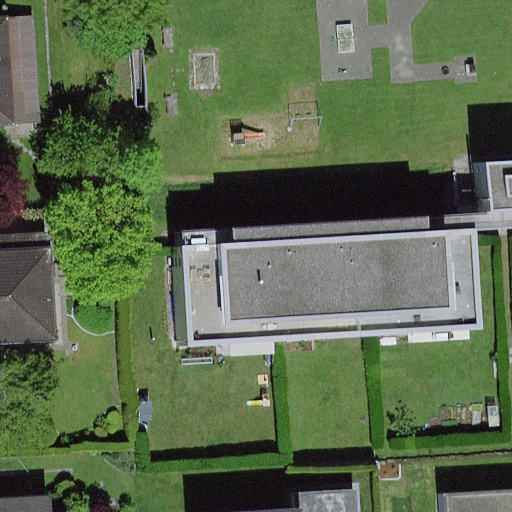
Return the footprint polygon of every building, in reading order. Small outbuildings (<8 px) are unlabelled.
[(39,0),(0,0),(0,151),(52,147),(39,0)] [(511,213),(511,166),(497,167),(499,214),(511,213)] [(501,216),(159,240),(168,361),(509,337),(501,216)] [(59,222),(0,224),(0,404),(69,399),(59,222)] [(511,511),(511,486),(415,493),(416,511),(511,511)] [(66,511),(65,491),(0,498),(0,511),(66,511)] [(187,510),(186,511),(375,511),(375,495),(187,510)]
